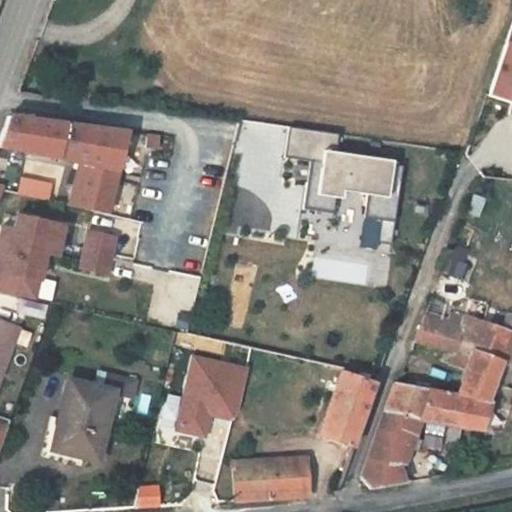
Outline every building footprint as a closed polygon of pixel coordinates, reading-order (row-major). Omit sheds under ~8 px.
[(511,22),(487,96),(511,103),(511,22)] [(118,172),(119,166),(128,134),(128,133),(7,116),(0,134),(0,148),(78,164),(118,172)] [(335,133),(285,127),(282,157),(318,161),(316,182),(305,181),(302,208),(322,210),(322,209),(332,210),(333,206),(334,206),(336,188),(365,191),(363,215),(380,216),(377,238),(391,240),(400,160),(389,159),(389,156),(332,152),(335,133)] [(157,150),(158,136),(147,135),(145,148),(157,150)] [(113,191),(118,172),(78,164),(68,207),(106,215),(108,207),(113,191)] [(23,179),(20,192),(48,198),(50,185),(23,179)] [(0,206),(11,209),(15,195),(1,191),(0,194),(0,206)] [(63,226),(17,216),(14,230),(2,228),(0,234),(0,244),(45,254),(56,256),(63,226)] [(115,237),(89,232),(81,268),(107,274),(115,237)] [(45,254),(0,244),(0,291),(35,299),(45,254)] [(503,363),(511,335),(451,313),(448,319),(445,318),(444,324),(430,322),(432,316),(425,314),(415,340),(452,353),(448,365),(464,370),(455,396),(427,390),(415,387),(393,383),(383,412),(420,420),(419,421),(448,426),(460,429),(481,432),(490,403),(488,402),(503,363)] [(444,324),(445,318),(432,316),(430,322),(444,324)] [(0,369),(15,330),(0,324),(0,369)] [(508,364),(511,353),(511,335),(503,363),(508,364)] [(204,434),(210,406),(228,410),(236,369),(195,360),(180,429),(204,434)] [(353,448),(375,386),(339,373),(335,386),(332,394),(318,436),(353,448)] [(107,375),(103,390),(114,393),(132,396),(135,382),(107,375)] [(74,383),(67,382),(62,400),(69,402),(74,383)] [(114,393),(103,390),(74,383),(69,402),(62,400),(50,450),(96,461),(114,393)] [(324,391),(332,394),(335,386),(326,383),(324,391)] [(383,412),(366,459),(399,465),(404,466),(410,450),(403,447),(407,437),(413,440),(419,421),(420,420),(383,412)] [(460,429),(448,426),(445,442),(457,443),(460,429)] [(403,447),(410,450),(413,440),(407,437),(403,447)] [(309,497),(306,458),(232,463),(234,503),(309,497)] [(399,465),(366,459),(359,478),(373,491),(406,485),(399,465)] [(447,464),(445,478),(446,477),(455,475),(455,464),(447,464)] [(157,487),(142,488),(137,510),(157,508),(157,487)]
